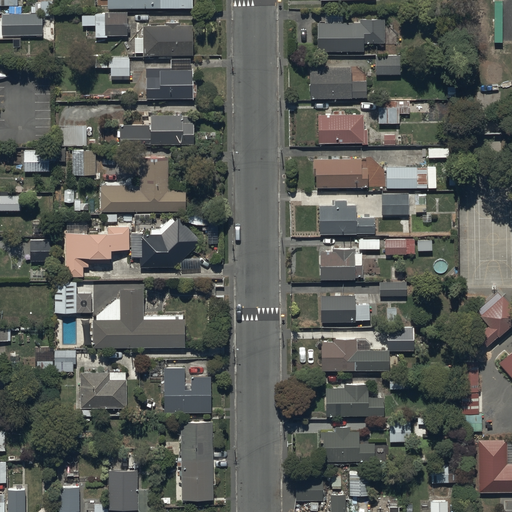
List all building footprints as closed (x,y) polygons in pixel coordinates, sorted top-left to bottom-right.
[(106,0),(107,8),(192,8),(191,0),(106,0)] [(1,14),(1,35),(42,35),(42,32),(52,31),(52,1),(34,1),(34,7),(30,7),(31,13),(21,13),(21,6),(9,6),(9,14),(1,14)] [(502,1),(495,1),(495,41),(503,41),(502,1)] [(95,25),(95,37),(106,37),(106,35),(126,35),(126,12),(94,12),(94,15),(81,15),(81,26),(95,25)] [(142,25),(142,55),(192,54),(192,25),(180,25),(180,23),(164,23),(164,25),(142,25)] [(362,48),(382,48),(382,23),(358,23),(358,26),(315,26),(315,56),(362,55),(362,48)] [(110,76),(129,76),(129,59),(94,59),(94,67),(110,67),(110,76)] [(373,79),(399,79),(398,60),(373,60),(373,79)] [(145,68),(145,98),(192,98),(192,70),(182,70),(182,68),(145,68)] [(306,102),(364,102),(364,85),(349,85),(348,72),(306,72),(306,102)] [(499,135),(500,92),(476,91),(475,134),(499,135)] [(396,104),(378,105),(378,123),(397,123),(396,104)] [(150,125),(119,125),(119,144),(194,143),(193,123),(191,123),(191,115),(150,115),(150,125)] [(314,148),(362,148),(365,148),(365,134),(361,134),(361,118),(314,118),(314,148)] [(86,125),(55,125),(55,145),(86,145),(86,125)] [(395,134),(383,134),(384,144),(395,144),(395,134)] [(428,149),(428,157),(448,157),(448,148),(428,149)] [(23,150),(23,171),(48,171),(48,161),(55,161),(55,151),(48,151),(48,150),(23,150)] [(72,174),(94,174),(95,150),(94,150),(72,150),(72,174)] [(168,190),(167,157),(139,158),(139,190),(128,190),(128,185),(100,185),(100,211),(185,211),(185,190),(168,190)] [(359,162),(311,162),(311,193),(365,192),(364,172),(359,172),(359,162)] [(383,172),(384,191),(416,191),(415,172),(383,172)] [(380,218),(407,218),(407,198),(379,198),(380,218)] [(315,237),(372,237),(372,220),(353,221),(353,207),(315,208),(315,237)] [(202,240),(178,217),(161,233),(130,233),(130,258),(140,258),(140,266),(175,266),(202,240)] [(108,232),(85,232),(85,222),(66,223),(66,266),(66,276),(82,276),(82,268),(88,268),(88,263),(109,263),(109,251),(128,251),(128,225),(108,226),(108,232)] [(51,240),(31,240),(31,262),(51,262),(51,240)] [(432,240),(417,241),(417,251),(432,250),(432,240)] [(383,257),(413,257),(413,242),(382,242),(383,257)] [(317,254),(317,282),(360,282),(360,253),(352,253),(352,251),(328,251),(328,254),(317,254)] [(76,313),(76,282),(55,282),(55,313),(76,313)] [(377,286),(378,299),(404,299),(404,285),(377,286)] [(96,316),(96,320),(92,320),(92,347),(184,346),(184,319),(181,319),(181,316),(142,316),(142,289),(119,289),(119,299),(116,299),(96,316)] [(352,325),(351,322),(366,322),(366,307),(351,307),(351,297),(317,298),(317,325),(352,325)] [(477,339),(487,350),(511,327),(511,307),(504,299),(481,318),(490,328),(477,339)] [(385,334),(385,353),(354,353),(354,341),(330,341),(330,344),(317,344),(318,372),(386,372),(386,353),(409,353),(409,334),(385,334)] [(73,362),(77,362),(76,348),(55,349),(55,370),(73,369),(73,362)] [(511,353),(500,364),(511,378),(511,353)] [(478,360),(463,360),(463,392),(478,392),(478,360)] [(184,368),(163,368),(164,413),(210,412),(210,376),(184,376),(184,368)] [(126,371),(81,371),(81,406),(126,406),(126,371)] [(388,394),(407,394),(407,377),(388,378),(388,394)] [(322,420),(380,419),(380,400),(366,400),(366,386),(340,386),(340,391),(322,392),(322,420)] [(478,393),(463,394),(464,413),(479,413),(478,393)] [(180,422),(181,458),(177,458),(177,466),(181,466),(181,499),(212,499),(211,421),(180,422)] [(384,447),(410,446),(410,423),(384,423),(384,447)] [(318,466),(372,466),(372,446),(356,446),(355,435),(347,435),(347,429),(318,429),(318,466)] [(479,440),(479,493),(511,492),(511,462),(507,463),(507,440),(479,440)] [(72,453),(61,453),(61,478),(67,477),(67,469),(72,469),(72,453)] [(138,469),(109,469),(109,508),(138,508),(138,489),(138,469)] [(431,488),(458,487),(458,469),(431,469),(431,488)] [(347,500),(368,500),(368,474),(346,475),(347,500)] [(292,503),(321,503),(320,479),(292,480),(292,503)] [(79,487),(57,487),(58,511),(80,511),(79,487)] [(22,511),(22,488),(7,489),(7,511),(22,511)] [(150,511),(151,489),(138,489),(138,508),(138,511),(150,511)] [(105,507),(105,503),(95,503),(95,511),(108,511),(109,507),(105,507)]
